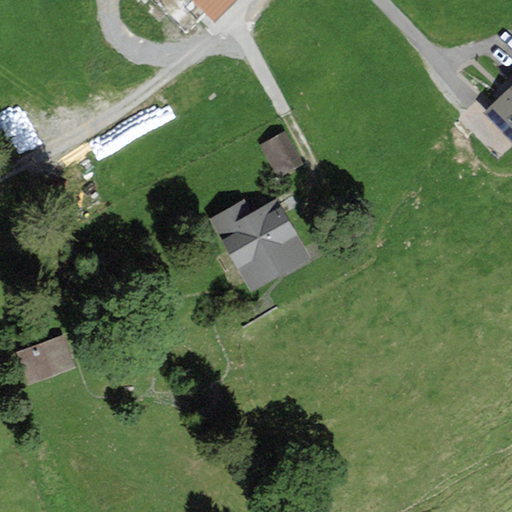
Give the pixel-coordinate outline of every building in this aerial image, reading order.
[(196,0),(215,18),(232,0),(196,0)] [(511,130),(511,96),(495,112),(511,130)] [(263,146),(279,174),(300,162),(284,134),(263,146)] [(216,220),(243,268),(256,260),(262,271),(300,249),(275,205),(250,219),(242,205),(216,220)] [(60,341),(23,354),(29,368),(42,363),(44,368),(67,360),(60,341)]
